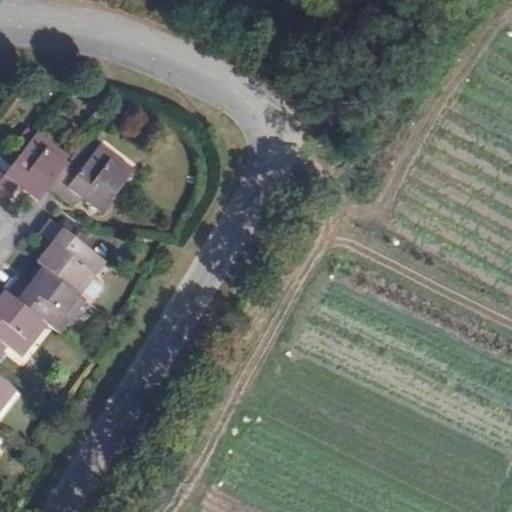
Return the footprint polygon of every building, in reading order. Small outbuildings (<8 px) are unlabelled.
[(65,166),(71,158),(38,132),(32,139),(39,145),(42,142),(52,149),(49,153),(65,166)] [(47,188),(65,166),(49,153),(52,149),(42,142),(39,145),(32,139),(8,169),(0,179),(0,195),(6,201),(15,190),(21,183),(26,188),(21,195),(34,204),(42,194),(47,188)] [(100,147),(95,154),(96,155),(101,159),(104,155),(111,160),(108,164),(126,179),(132,172),(100,147)] [(88,163),(75,153),(71,158),(65,166),(47,188),(72,209),(78,201),(83,195),(90,200),(85,206),(86,207),(97,216),(126,179),(108,164),(111,160),(104,155),(101,159),(96,155),(95,154),(88,163)] [(0,179),(8,169),(0,162),(0,179)] [(15,190),(21,195),(26,188),(21,183),(15,190)] [(83,195),(78,201),(85,206),(90,200),(83,195)] [(50,250),(38,264),(44,268),(76,293),(91,274),(95,277),(96,276),(102,268),(98,265),(102,260),(81,243),(54,222),(44,234),(55,243),(61,248),(55,254),(50,250)] [(53,245),(50,250),(55,254),(61,248),(55,243),(53,245)] [(106,284),(98,277),(108,265),(102,260),(98,265),(102,268),(96,276),(95,277),(91,274),(76,293),(81,298),(82,298),(88,303),(92,306),(106,289),(106,284)] [(48,326),(55,332),(61,324),(65,327),(71,319),(67,317),(82,298),(81,298),(76,293),(44,268),(35,280),(41,285),(35,292),(29,287),(17,277),(5,291),(42,321),(48,326)] [(33,282),(29,287),(35,292),(41,285),(35,280),(33,282)] [(42,321),(5,291),(0,297),(0,307),(0,357),(7,349),(16,355),(21,349),(24,351),(29,345),(25,343),(42,321)] [(55,332),(61,336),(88,303),(82,298),(67,317),(71,319),(65,327),(61,324),(55,332)] [(48,326),(42,321),(25,343),(29,345),(24,351),(21,349),(16,355),(21,359),(48,326)] [(0,419),(20,395),(0,379),(0,419)]
